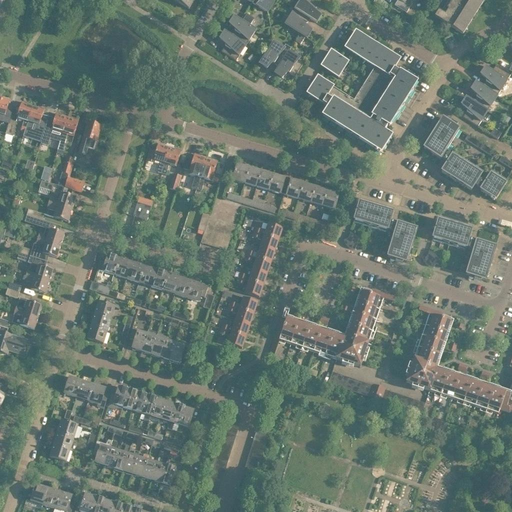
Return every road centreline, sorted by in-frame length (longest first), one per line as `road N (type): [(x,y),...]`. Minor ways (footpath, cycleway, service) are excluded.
road 1 (residential): [(287,298),(303,245),(497,307),(511,265)]
road 2 (residential): [(220,511),(245,408),(59,347)]
road 3 (unclassified): [(163,118),(374,182)]
road 4 (unclassified): [(132,111),(0,70)]
road 5 (unclassified): [(511,221),(382,184)]
road 6 (residential): [(382,184),(445,68)]
road 7 (residential): [(163,118),(179,65),(217,0)]
road 8 (residential): [(96,231),(132,111)]
road 9 (residential): [(8,511),(45,392)]
road 10 (residential): [(59,347),(96,231)]
